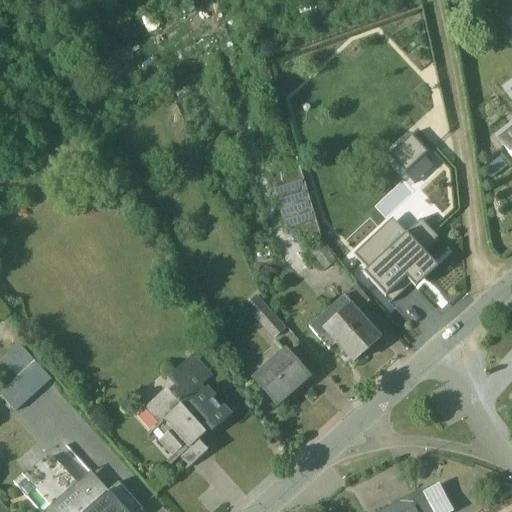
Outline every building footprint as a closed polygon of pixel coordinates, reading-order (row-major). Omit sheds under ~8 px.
[(511,129),(496,141),(511,161),(511,87),(511,88),(511,129)] [(294,165),(267,173),(284,231),(299,226),(305,243),(315,239),(294,165)] [(444,281),(397,228),(361,261),(372,275),(368,279),(405,316),(444,281)] [(318,242),(307,251),(324,271),(335,262),(318,242)] [(342,298),(307,328),(327,352),(334,346),(351,366),(381,340),(356,313),(368,302),(355,287),(342,298)] [(283,330),(254,298),(242,308),(272,341),(283,330)] [(2,361),(17,377),(0,392),(0,393),(16,410),(50,378),(19,346),(2,361)] [(310,379),(283,350),(250,381),(275,410),(310,379)] [(161,466),(168,473),(172,470),(170,466),(178,459),(189,469),(206,453),(197,442),(207,433),(211,436),(231,417),(222,407),(219,409),(212,401),(215,398),(206,388),(202,390),(200,388),(212,377),(192,355),(165,380),(174,390),(170,396),(164,391),(142,411),(156,427),(149,433),(170,458),(161,466)] [(137,511),(138,511),(140,511),(141,511),(118,484),(107,493),(89,473),(43,511),(137,511)] [(383,511),(452,511),(438,485),(420,495),(419,493),(383,511)]
